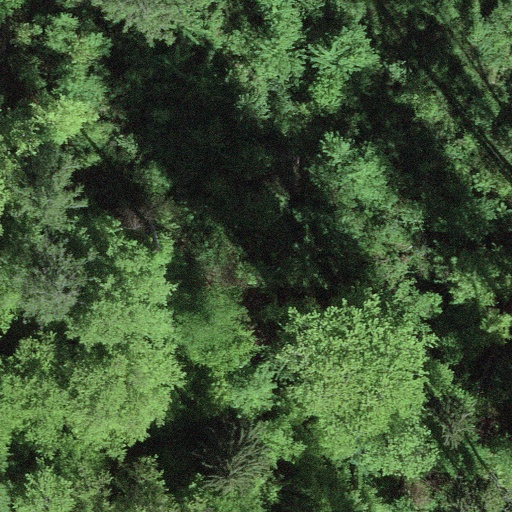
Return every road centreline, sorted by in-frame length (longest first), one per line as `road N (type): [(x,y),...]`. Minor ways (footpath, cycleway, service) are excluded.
road 1 (motorway): [(0,211),(511,313)]
road 2 (motorway): [(511,77),(119,0)]
